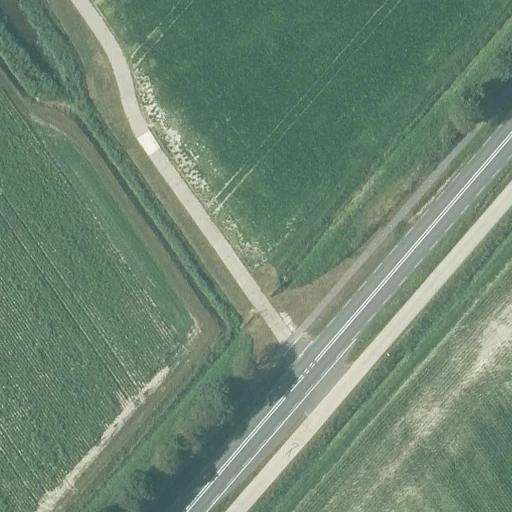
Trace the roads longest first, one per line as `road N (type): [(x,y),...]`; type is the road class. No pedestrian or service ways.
road 1 (primary): [(310,370),(511,137)]
road 2 (unclassified): [(336,396),(511,193)]
road 3 (primary): [(188,511),(310,370)]
road 4 (unclassified): [(236,511),(336,396)]
